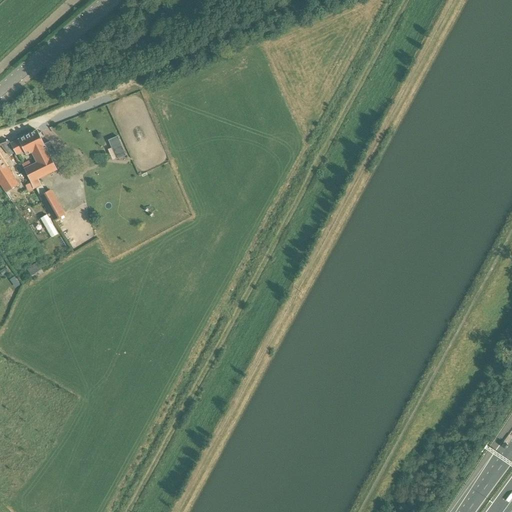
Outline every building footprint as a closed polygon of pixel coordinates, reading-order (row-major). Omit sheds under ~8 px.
[(37,131),(11,144),(15,153),(16,155),(24,151),(26,155),(32,152),(37,163),(24,170),(31,183),(34,189),(41,185),(38,179),(57,169),(51,157),(55,155),(49,143),(45,145),(37,131)] [(118,136),(108,140),(117,160),(126,156),(118,136)] [(9,157),(15,153),(11,144),(9,142),(1,145),(9,157)] [(23,194),(11,174),(0,156),(0,185),(1,187),(6,194),(7,194),(11,201),(23,194)] [(28,192),(34,189),(31,183),(25,185),(28,192)] [(55,188),(44,192),(55,221),(66,217),(55,188)] [(27,269),(32,276),(41,270),(37,263),(27,269)]
